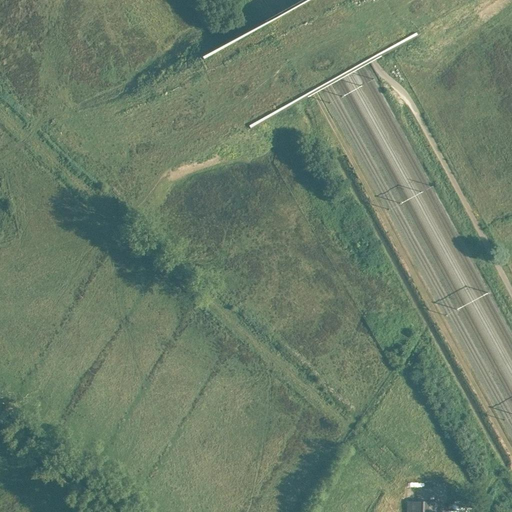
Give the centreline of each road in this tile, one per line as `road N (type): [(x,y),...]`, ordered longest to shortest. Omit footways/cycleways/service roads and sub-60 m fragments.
road 1 (unclassified): [(511,291),(412,105),(378,68),(339,0)]
road 2 (track): [(113,511),(0,410)]
